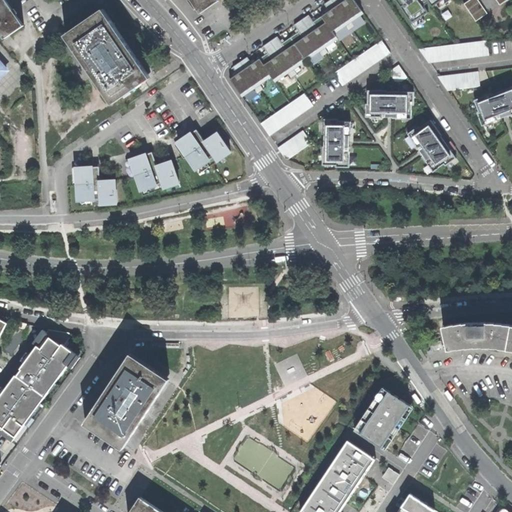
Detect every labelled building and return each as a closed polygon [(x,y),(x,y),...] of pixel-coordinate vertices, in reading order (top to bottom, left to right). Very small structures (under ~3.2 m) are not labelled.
[(0,0),(0,30),(4,37),(23,23),(15,11),(7,0),(0,0)] [(190,0),(199,12),(216,0),(190,0)] [(238,66),(233,69),(237,76),(233,79),(241,92),(273,71),(277,77),(334,41),(330,35),(360,15),(349,0),(332,0),(327,3),(305,18),(298,23),(273,38),(266,43),(260,47),(266,57),(256,64),(251,57),(245,61),(238,66)] [(392,0),(411,26),(428,14),(417,0),(392,0)] [(479,0),(473,0),(466,5),(470,11),(481,3),(479,0)] [(485,9),(481,3),(470,11),(474,16),(485,9)] [(489,14),(485,9),(474,16),(478,22),(489,14)] [(107,11),(69,37),(117,106),(154,80),(129,43),(107,11)] [(382,40),(333,72),(341,85),(390,53),(382,40)] [(491,57),(489,42),(421,50),(431,64),(491,57)] [(0,59),(0,81),(11,72),(0,59)] [(482,87),(480,73),(440,78),(449,92),(482,87)] [(511,87),(476,101),(484,123),(505,116),(511,113),(511,87)] [(415,95),(370,94),(370,116),(390,117),(414,117),(415,95)] [(270,114),(277,127),(313,107),(306,95),(270,114)] [(352,124),(323,124),(323,167),(352,167),(352,145),(352,124)] [(429,125),(409,139),(419,154),(432,171),(451,157),(429,125)] [(303,131),(277,146),(285,159),(311,143),(303,131)] [(177,143),(196,171),(212,160),(193,132),(185,138),(177,143)] [(205,142),(218,162),(233,152),(220,132),(205,142)] [(130,160),(141,191),(159,185),(148,154),(139,157),(130,160)] [(174,161),(157,166),(165,189),(182,184),(174,161)] [(76,167),(79,201),(97,200),(95,166),(86,166),(76,167)] [(100,181),(102,205),(120,204),(118,179),(100,181)] [(490,346),(505,348),(510,324),(494,322),(478,321),(459,323),(440,325),(446,350),(460,347),(475,346),(490,346)] [(16,328),(4,348),(14,353),(25,333),(16,328)] [(0,392),(0,429),(13,439),(75,356),(45,333),(0,392)] [(109,390),(87,423),(125,448),(171,380),(132,355),(109,390)] [(358,432),(356,433),(382,451),(384,449),(382,448),(412,404),(413,405),(414,404),(388,386),(387,388),(388,389),(358,432)] [(447,391),(446,392),(452,401),(455,398),(451,392),(449,390),(447,391)] [(301,511),(339,511),(376,458),(349,440),(300,511),(301,511)] [(410,490),(395,511),(434,511),(437,508),(410,490)] [(164,511),(140,496),(129,511),(164,511)] [(511,511),(500,503),(493,511),(511,511)]
